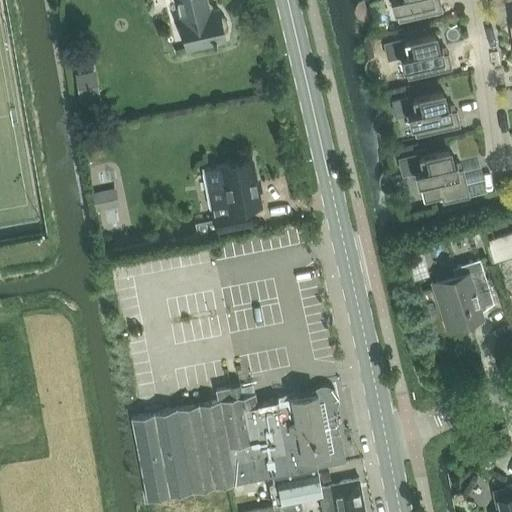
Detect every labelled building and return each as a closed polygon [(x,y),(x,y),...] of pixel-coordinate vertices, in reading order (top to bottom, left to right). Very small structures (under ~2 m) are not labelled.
[(178,0),(182,18),(180,19),(187,48),(226,39),(225,32),(228,29),(229,25),(228,21),(225,18),(221,16),(219,9),(210,12),(206,0),(178,0)] [(391,0),(394,9),(396,8),(399,21),(443,11),(440,0),(391,0)] [(405,40),(405,37),(385,42),(388,58),(401,55),(403,66),(406,66),(408,78),(453,68),(449,52),(444,54),(442,44),(437,46),(434,33),(405,40)] [(95,70),(76,74),(82,108),(101,105),(95,70)] [(412,95),(392,100),(396,116),(409,113),(411,124),(414,123),(417,136),(421,135),(461,126),(457,110),(452,111),(450,102),(446,103),(443,90),(412,97),(412,95)] [(420,181),(425,201),(442,197),(443,202),(470,196),(464,168),(459,169),(457,160),(452,161),(449,148),(420,155),(420,152),(400,157),(403,174),(415,171),(418,182),(420,181)] [(212,209),(213,209),(214,217),(216,231),(252,224),(249,208),(261,206),(253,159),(205,168),(212,209)] [(116,188),(92,192),(96,210),(119,205),(116,188)] [(511,231),(485,240),(492,262),(511,255),(511,231)] [(493,298),(480,258),(452,266),(456,279),(439,284),(451,325),(483,315),(479,302),(493,298)] [(176,407),(132,415),(148,498),(192,490),(233,482),(272,474),(317,466),(344,461),(331,390),(323,387),(317,392),(289,397),(257,404),(255,392),(242,394),(241,391),(231,393),(232,396),(218,399),(176,407)] [(226,387),(216,389),(218,399),(232,396),(231,393),(230,387),(226,387)] [(274,484),(271,485),(275,507),(320,498),(323,510),(322,511),(365,511),(360,478),(331,483),(321,485),(317,466),(272,474),(274,484)] [(511,511),(511,484),(508,485),(508,487),(494,490),(499,511),(511,511)]
